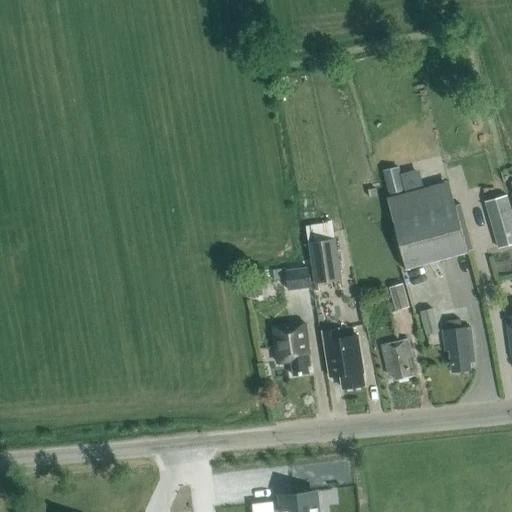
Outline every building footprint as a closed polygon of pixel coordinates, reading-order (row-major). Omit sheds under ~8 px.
[(405,191),(399,167),(383,172),(389,195),(405,191)] [(402,180),(405,191),(405,193),(423,188),(420,175),(402,180)] [(469,253),(450,182),(388,199),(407,269),(469,253)] [(376,188),(368,190),(370,198),(377,196),(376,188)] [(511,245),(511,213),(508,197),(487,203),(499,249),(511,245)] [(319,227),(317,214),(304,216),(306,229),(319,227)] [(342,280),(336,241),(310,245),(316,284),(342,280)] [(511,248),(496,254),(504,277),(511,274),(511,248)] [(310,288),(307,268),(285,271),(288,291),(310,288)] [(283,280),(282,269),(272,271),(274,281),(283,280)] [(248,299),(261,296),(259,280),(245,282),(248,299)] [(410,307),(403,285),(390,288),(397,311),(410,307)] [(439,333),(433,308),(419,312),(425,336),(439,333)] [(310,366),(304,322),(272,327),(278,364),(291,363),(293,376),(308,374),(307,366),(310,366)] [(468,362),(474,362),(470,327),(459,329),(458,324),(450,324),(451,329),(443,330),(446,350),(450,350),(452,371),(469,369),(468,362)] [(339,329),(323,332),(330,378),(331,378),(331,376),(341,375),(343,389),(365,386),(363,373),(364,373),(358,336),(340,339),(339,329)] [(412,358),(408,341),(383,347),(389,375),(394,373),(396,381),(413,376),(409,358),(412,358)] [(317,511),(315,493),(280,497),(282,509),(274,510),(274,511),(317,511)]
